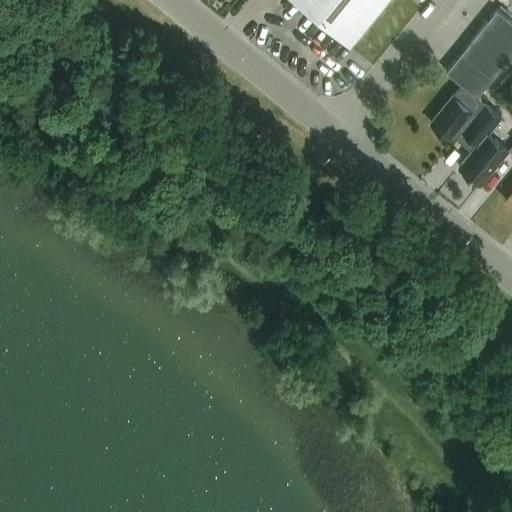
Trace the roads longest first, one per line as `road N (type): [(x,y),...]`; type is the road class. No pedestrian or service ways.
road 1 (unclassified): [(511,279),(334,137)]
road 2 (unclassified): [(334,137),(164,0)]
road 3 (unclassified): [(334,137),(446,0)]
